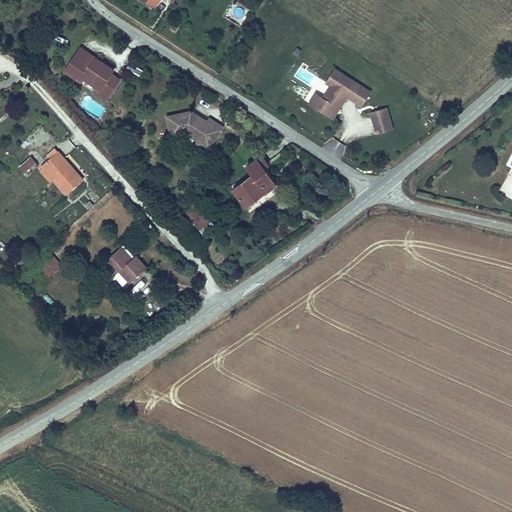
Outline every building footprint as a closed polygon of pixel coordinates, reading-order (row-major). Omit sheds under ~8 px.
[(169,0),(173,2),(174,0),(138,0),(156,11),(162,0),(169,0)] [(94,62),(97,57),(81,47),(78,52),(94,62)] [(121,78),(113,73),(115,69),(97,57),(94,62),(78,52),(66,70),(83,81),(85,77),(99,86),(96,90),(108,98),(121,78)] [(362,107),(371,93),(334,69),(330,76),(335,79),(330,86),(322,98),(321,97),(314,108),(329,117),(335,107),(340,110),(346,101),(344,100),(346,97),(348,98),(362,107)] [(330,86),(335,79),(330,76),(326,83),(330,86)] [(314,108),(321,97),(315,93),(308,104),(314,108)] [(333,120),(340,110),(335,107),(329,117),(333,120)] [(392,130),(386,109),(370,113),(376,135),(392,130)] [(207,135),(212,139),(221,126),(207,118),(205,121),(198,116),(196,119),(193,116),(195,114),(189,110),(165,116),(169,137),(185,133),(194,139),(201,144),(207,135)] [(201,144),(207,148),(212,139),(207,135),(201,144)] [(205,151),(207,148),(201,144),(194,139),(192,142),(205,151)] [(50,159),(58,152),(55,148),(47,156),(50,159)] [(66,196),(84,180),(59,151),(58,152),(50,159),(41,167),(43,169),(54,182),(66,196)] [(233,189),(246,207),(278,183),(267,168),(271,165),(262,153),(246,165),(253,175),(233,189)] [(19,167),(24,174),(36,164),(30,157),(19,167)] [(50,185),(54,182),(43,169),(39,172),(50,185)] [(211,222),(196,202),(185,211),(200,230),(211,222)] [(129,262),(133,258),(122,246),(118,249),(129,262)] [(130,282),(147,266),(137,255),(133,258),(129,262),(118,249),(105,261),(115,274),(120,270),(130,282)] [(62,265),(54,256),(41,268),(48,277),(62,265)]
